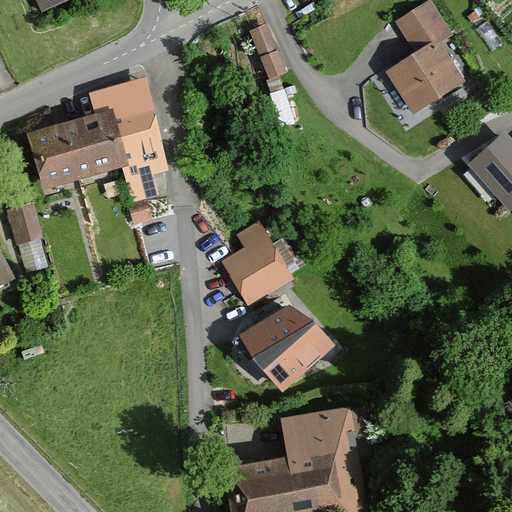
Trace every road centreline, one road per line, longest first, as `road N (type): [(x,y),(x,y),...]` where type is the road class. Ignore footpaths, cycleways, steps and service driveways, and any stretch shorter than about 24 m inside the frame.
road 1 (residential): [(166,36),(202,511)]
road 2 (residential): [(144,48),(0,110)]
